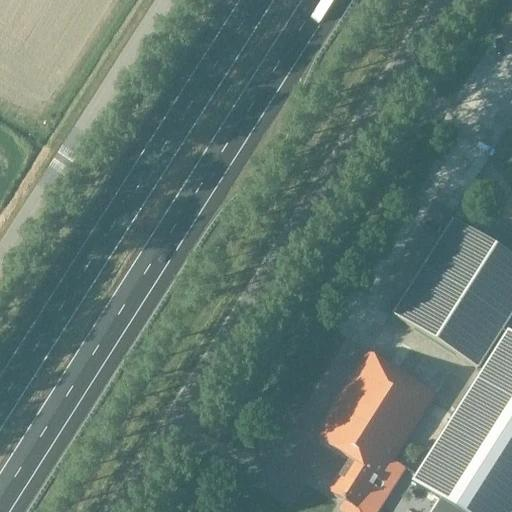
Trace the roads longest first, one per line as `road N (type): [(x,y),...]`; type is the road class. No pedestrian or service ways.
road 1 (tertiary): [(117,511),(441,0)]
road 2 (motorway): [(0,504),(319,0)]
road 3 (motorway): [(257,0),(0,403)]
road 4 (unclassified): [(0,255),(163,0)]
road 5 (unknown): [(500,60),(464,136),(511,205)]
